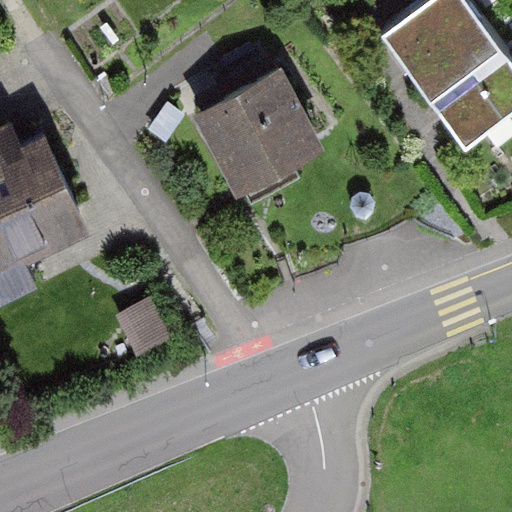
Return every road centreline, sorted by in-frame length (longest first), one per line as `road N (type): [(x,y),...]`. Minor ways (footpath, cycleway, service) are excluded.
road 1 (tertiary): [(0,500),(302,374)]
road 2 (tertiary): [(302,374),(511,287)]
road 3 (unclassified): [(323,511),(323,427),(302,374)]
